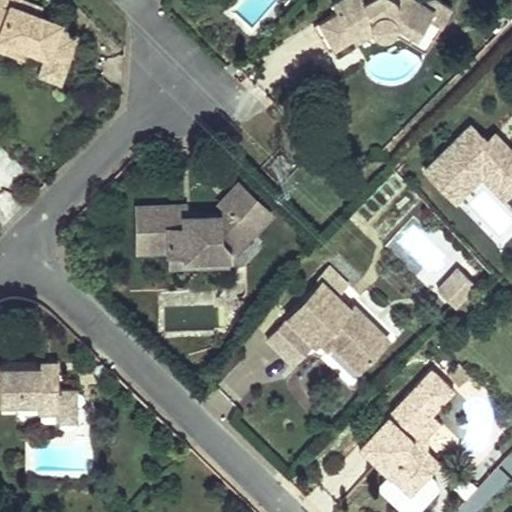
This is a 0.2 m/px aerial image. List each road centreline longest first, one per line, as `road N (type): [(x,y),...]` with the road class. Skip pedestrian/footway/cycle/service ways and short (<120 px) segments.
road 1 (residential): [(286,511),(14,246)]
road 2 (residential): [(196,63),(14,246)]
